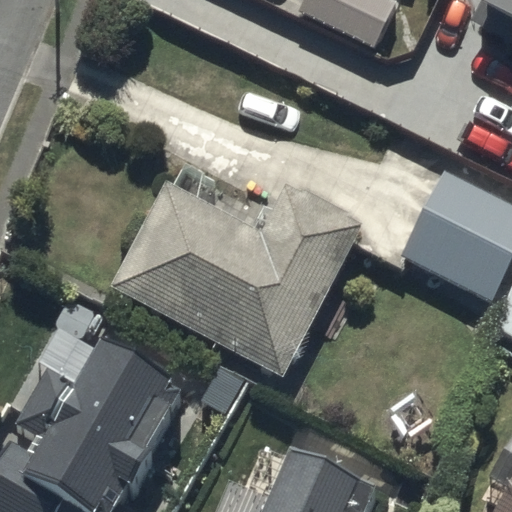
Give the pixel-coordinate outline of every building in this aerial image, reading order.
[(393,0),(303,0),(297,14),(372,47),(393,0)] [(511,0),(483,0),(473,17),(511,38),(511,0)] [(260,240),(164,190),(109,296),(280,386),(351,250),(402,276),(407,265),(489,308),(511,264),(511,213),(401,155),(360,233),(285,193),(260,240)] [(511,288),(488,334),(511,347),(511,288)] [(100,359),(69,340),(14,436),(20,440),(0,471),(0,511),(126,511),(156,464),(150,460),(166,435),(162,432),(182,400),(105,351),(100,359)] [(511,511),(511,441),(504,455),(511,459),(511,487),(497,511),(511,511)] [(266,511),(375,511),(380,502),(287,463),(266,511)]
